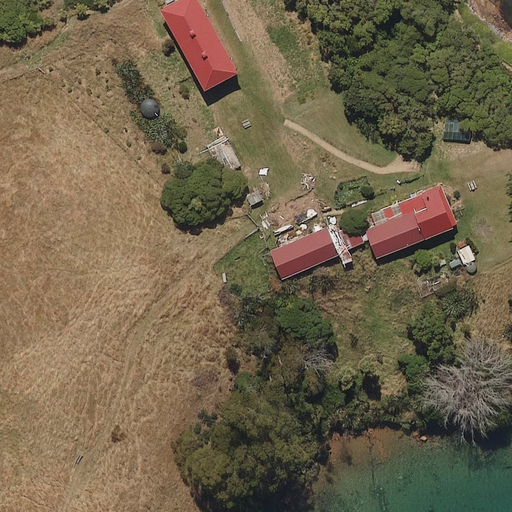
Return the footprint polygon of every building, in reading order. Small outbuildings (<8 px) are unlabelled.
[(203,0),(172,0),(161,6),(203,86),(239,68),(203,0)] [(160,112),(161,108),(161,105),(160,101),(158,98),(155,96),(152,94),(147,94),(143,96),(140,98),(138,102),(137,106),(138,110),(140,114),(143,117),(147,118),(151,118),(155,117),(158,115),(160,112)] [(446,120),(444,138),(469,141),(470,122),(446,120)] [(241,165),(227,135),(207,145),(222,174),(241,165)] [(444,183),(376,212),(381,224),(370,228),(373,237),(381,255),(461,221),(444,183)] [(245,193),(252,207),(271,198),(264,184),(245,193)] [(327,224),(272,249),(284,276),(339,251),(344,262),(354,257),(350,247),(373,237),(370,228),(364,231),(359,220),(331,232),(327,224)] [(471,243),(458,249),(465,263),(477,256),(471,243)] [(476,269),(477,268),(478,267),(478,265),(477,263),(476,262),(475,261),(473,261),(472,261),(470,261),(469,262),(468,264),(468,266),(468,267),(469,269),(470,270),(472,271),(473,271),(475,270),(476,269)]
